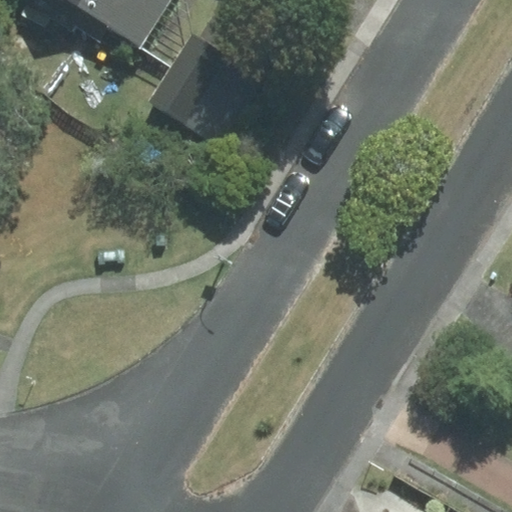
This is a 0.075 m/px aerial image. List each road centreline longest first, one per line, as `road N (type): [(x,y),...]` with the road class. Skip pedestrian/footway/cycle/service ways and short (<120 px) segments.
road 1 (residential): [(125,509),(435,0)]
road 2 (residential): [(511,111),(267,511)]
road 3 (residential): [(0,478),(125,509)]
